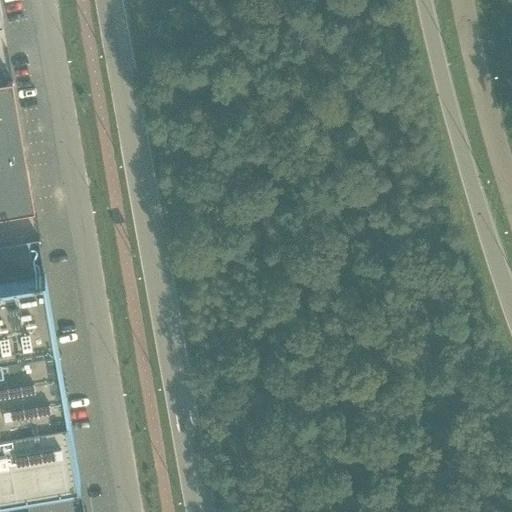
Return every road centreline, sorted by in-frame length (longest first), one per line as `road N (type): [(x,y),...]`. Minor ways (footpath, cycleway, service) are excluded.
road 1 (unclassified): [(128,511),(43,0)]
road 2 (secondary): [(110,0),(194,511)]
road 3 (secondary): [(511,319),(466,189),(422,0)]
road 4 (unclassified): [(511,198),(463,0)]
